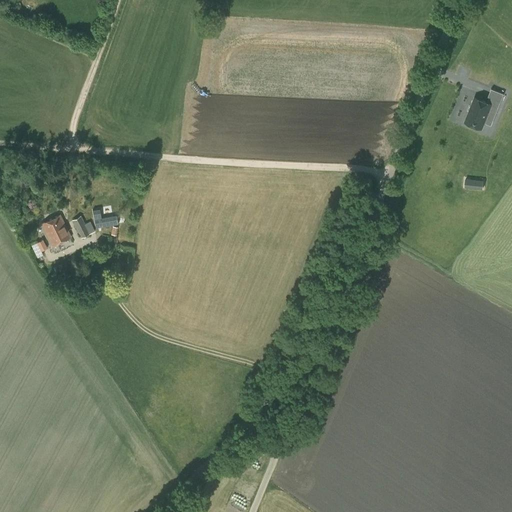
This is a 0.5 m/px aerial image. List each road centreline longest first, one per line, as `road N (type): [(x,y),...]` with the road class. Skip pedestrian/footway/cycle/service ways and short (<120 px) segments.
road 1 (unclassified): [(248,418),(311,345),(342,292),(458,0)]
road 2 (track): [(0,138),(116,155),(389,171)]
road 3 (track): [(511,309),(367,228)]
road 4 (unclassified): [(157,511),(248,418)]
